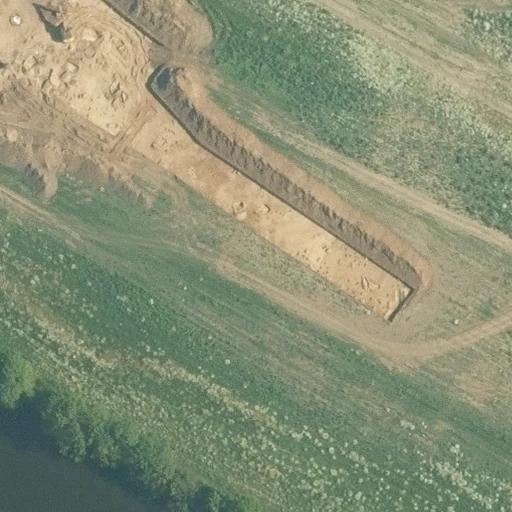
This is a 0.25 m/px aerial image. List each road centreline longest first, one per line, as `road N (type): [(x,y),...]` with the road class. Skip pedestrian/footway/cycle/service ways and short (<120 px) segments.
road 1 (track): [(461,511),(102,298),(82,278),(92,223),(196,0)]
road 2 (track): [(176,43),(511,184)]
